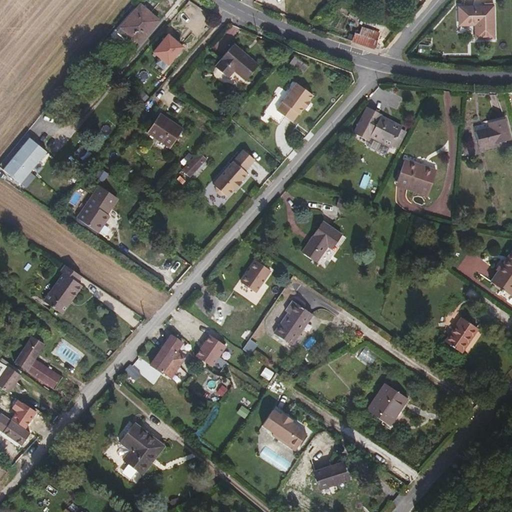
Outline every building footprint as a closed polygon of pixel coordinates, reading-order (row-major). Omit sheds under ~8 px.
[(155,22),(136,5),(118,26),(128,35),(127,37),(135,44),(155,22)] [(491,9),(456,9),(456,26),(472,26),(472,39),(491,40),(491,9)] [(376,38),(355,30),(351,42),(371,49),(376,38)] [(178,48),(181,44),(167,32),(153,49),(167,61),(178,48)] [(219,73),(239,50),(231,44),(211,67),(219,73)] [(256,65),(239,50),(219,73),(224,77),(231,69),(243,79),(256,65)] [(304,73),(308,65),(294,56),(289,63),(304,73)] [(306,109),(310,103),(309,102),(313,95),(293,83),(275,109),(293,122),(299,113),(300,114),(304,108),(306,109)] [(373,108),(366,121),(374,126),(369,136),(389,147),(399,127),(379,116),(382,113),(373,108)] [(158,141),(173,124),(157,113),(144,131),(158,141)] [(486,127),(473,131),(477,147),(507,140),(503,118),(485,122),(486,127)] [(167,147),(180,128),(173,124),(158,141),(167,147)] [(19,182),(41,155),(44,151),(28,137),(2,169),(19,182)] [(225,195),(245,171),(242,169),(252,158),(240,148),(210,182),(213,185),(214,190),(218,193),(223,193),(225,195)] [(187,176),(204,158),(196,151),(179,170),(187,176)] [(400,159),(393,180),(405,183),(404,189),(425,195),(432,170),(400,159)] [(393,180),(392,185),(404,189),(405,183),(393,180)] [(83,224),(102,204),(89,196),(74,218),(83,224)] [(95,232),(106,216),(103,214),(107,208),(102,204),(83,224),(95,232)] [(322,221),(300,252),(314,262),(326,246),(330,248),(340,234),(322,221)] [(511,249),(509,250),(487,282),(507,296),(511,288),(511,249)] [(256,293),(272,270),(256,259),(240,282),(256,293)] [(61,314),(81,289),(83,286),(78,283),(82,277),(65,266),(61,273),(63,275),(43,301),(61,314)] [(291,344),(312,314),(291,301),(284,310),(287,313),(274,333),(291,344)] [(457,351),(474,328),(458,317),(442,340),(457,351)] [(0,328),(15,340),(21,331),(4,318),(0,323),(0,328)] [(172,377),(187,355),(179,350),(185,341),(172,333),(151,364),(172,377)] [(209,334),(195,356),(213,367),(227,345),(209,334)] [(25,372),(34,360),(45,344),(33,337),(12,362),(24,371),(25,372)] [(59,376),(34,360),(25,372),(50,388),(59,376)] [(130,364),(120,374),(131,383),(140,373),(130,364)] [(0,387),(7,392),(18,375),(4,366),(0,372),(0,387)] [(395,414),(406,398),(385,384),(365,411),(389,427),(397,416),(395,414)] [(295,452),(310,433),(277,406),(261,426),(295,452)] [(18,443),(28,430),(10,420),(2,433),(18,443)] [(138,475),(161,448),(132,423),(116,441),(128,451),(120,460),(138,475)] [(346,479),(342,466),(315,474),(318,488),(346,479)]
